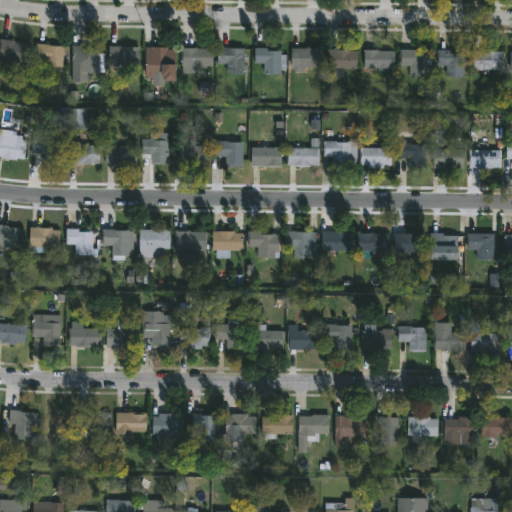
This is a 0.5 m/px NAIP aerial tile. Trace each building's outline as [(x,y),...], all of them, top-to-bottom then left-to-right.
[(0,43),(29,44),(28,63),(0,62),(0,43)] [(62,46),(62,73),(44,73),(44,64),(35,64),(35,46),(62,46)] [(85,83),(71,83),(71,48),(98,48),(98,65),(101,65),(101,73),(85,73),(85,83)] [(138,48),(138,67),(108,67),(108,48),(138,48)] [(175,83),(161,83),(161,78),(145,78),(145,49),(175,49),(175,83)] [(211,68),(180,68),(180,50),(211,50),(211,68)] [(225,75),(225,66),(217,66),(217,50),(243,50),(243,75),(225,75)] [(262,76),(262,66),(254,66),(254,50),(284,50),(284,76),(262,76)] [(290,69),(290,50),(320,50),(320,69),(290,69)] [(356,70),(327,70),(327,52),(356,52),(356,70)] [(393,52),(393,71),(362,71),(362,52),(393,52)] [(408,77),(408,68),(399,68),(399,52),(427,52),(427,77),(408,77)] [(502,71),(472,71),(472,52),(502,52),(502,71)] [(443,78),(443,55),(462,55),(462,78),(443,78)] [(0,157),(0,130),(16,133),(15,139),(27,141),(24,161),(0,157)] [(167,165),(150,165),(150,155),(140,155),(140,137),(167,137),(167,165)] [(59,139),(59,164),(41,164),(41,154),(32,154),(32,139),(59,139)] [(224,167),(224,157),(213,157),(213,143),(241,143),(241,167),(224,167)] [(354,143),(354,167),(331,167),(331,159),(323,159),(323,143),(354,143)] [(208,145),(208,167),(177,167),(177,145),(208,145)] [(406,169),(406,159),(395,159),(395,145),(425,145),(425,169),(406,169)] [(98,165),(67,165),(67,146),(98,146),(98,165)] [(134,147),(134,165),(104,165),(104,147),(134,147)] [(280,149),(280,168),(250,167),(250,148),(280,149)] [(359,167),(359,148),(389,148),(389,167),(359,167)] [(317,149),(317,167),(286,167),(286,149),(317,149)] [(463,169),(432,169),(432,149),(463,149),(463,169)] [(468,169),(468,151),(499,151),(499,169),(468,169)] [(0,243),(0,225),(22,228),(20,246),(0,243)] [(59,229),(59,247),(29,247),(29,229),(59,229)] [(92,230),(92,256),(74,256),(74,245),(65,245),(65,230),(92,230)] [(169,230),(169,249),(158,249),(158,259),(139,259),(139,230),(169,230)] [(132,231),(132,256),(111,256),(111,246),(102,246),(102,231),(132,231)] [(205,232),(205,251),(174,251),(174,232),(205,232)] [(211,251),(211,232),(241,232),(241,251),(211,251)] [(247,248),(247,232),(273,232),(273,258),(256,258),(256,248),(247,248)] [(315,232),(315,258),(293,258),(293,249),(285,249),(285,232),(315,232)] [(350,233),(350,251),(320,251),(320,233),(350,233)] [(356,253),(356,233),(387,233),(387,253),(356,253)] [(492,259),(475,259),(475,250),(466,250),(466,233),(492,233),(492,259)] [(422,234),(422,253),(394,253),(394,234),(422,234)] [(457,260),(430,260),(430,234),(457,234),(457,260)] [(142,338),(142,312),(170,312),(170,348),(150,348),(150,338),(142,338)] [(59,346),(42,346),(42,337),(32,337),(32,318),(59,318),(59,346)] [(464,351),(433,351),(433,323),(449,323),(449,333),(464,333),(464,351)] [(0,324),(24,324),(24,344),(0,344),(0,324)] [(216,341),(216,324),(241,324),(241,350),(224,350),(224,341),(216,341)] [(350,325),(350,349),(332,349),(332,341),(324,341),(324,325),(350,325)] [(318,350),(287,350),(287,326),(296,326),(296,331),(318,330),(318,350)] [(135,327),(135,348),(106,348),(106,327),(135,327)] [(408,352),(408,342),(397,342),(397,327),(425,327),(425,352),(408,352)] [(68,346),(68,328),(98,328),(98,346),(68,346)] [(208,328),(208,348),(178,348),(178,328),(208,328)] [(390,352),(361,351),(361,329),(391,330),(390,352)] [(251,349),(251,330),(282,330),(282,349),(251,349)] [(499,352),(469,352),(469,333),(499,333),(499,352)] [(8,440),(8,412),(31,412),(31,440),(8,440)] [(109,432),(79,432),(79,413),(109,412),(109,432)] [(71,413),(71,432),(41,432),(41,413),(71,413)] [(114,434),(114,414),(145,414),(145,434),(114,434)] [(181,436),(151,436),(151,414),(181,414),(181,436)] [(215,442),(194,442),(194,414),(215,414),(215,442)] [(254,434),(224,434),(224,415),(254,415),(254,434)] [(292,434),(262,434),(262,416),(292,416),(292,434)] [(297,416),(328,416),(328,434),(318,434),(318,443),(306,443),(306,454),(297,454),(297,416)] [(397,418),(397,445),(375,444),(376,417),(397,418)] [(334,418),(364,418),(364,438),(334,438),(334,418)] [(436,436),(406,436),(406,418),(436,418),(436,436)] [(476,418),(476,438),(444,438),(444,418),(476,418)] [(510,438),(480,438),(480,418),(510,418),(510,438)] [(324,511),(324,509),(344,509),(344,499),(352,499),(352,511),(324,511)] [(499,499),(499,511),(469,511),(469,499),(499,499)] [(0,511),(0,500),(26,501),(26,511),(0,511)] [(105,511),(105,501),(134,501),(134,511),(105,511)] [(168,501),(168,511),(142,511),(142,501),(168,501)] [(32,511),(32,503),(62,503),(62,511),(32,511)]
